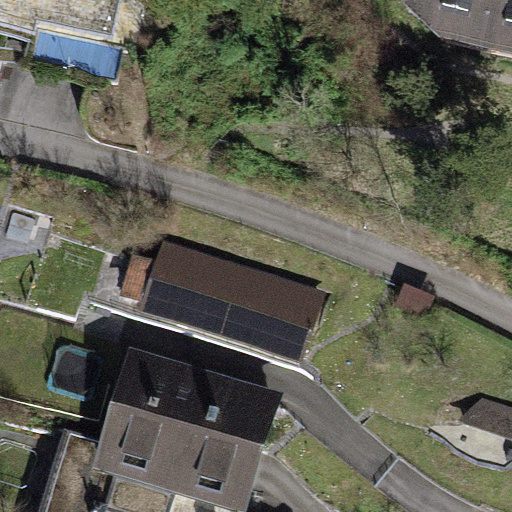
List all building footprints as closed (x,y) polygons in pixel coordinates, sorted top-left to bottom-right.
[(125,0),(0,0),(0,39),(38,49),(36,68),(113,86),(125,0)] [(511,0),(407,0),(401,28),(426,59),(511,75),(511,0)] [(328,291),(163,238),(157,263),(134,258),(121,305),(144,312),(141,319),(305,370),(328,291)] [(254,511),(285,402),(132,355),(106,451),(96,487),(191,511),(254,511)] [(191,511),(96,487),(106,451),(67,441),(49,511),(191,511)]
